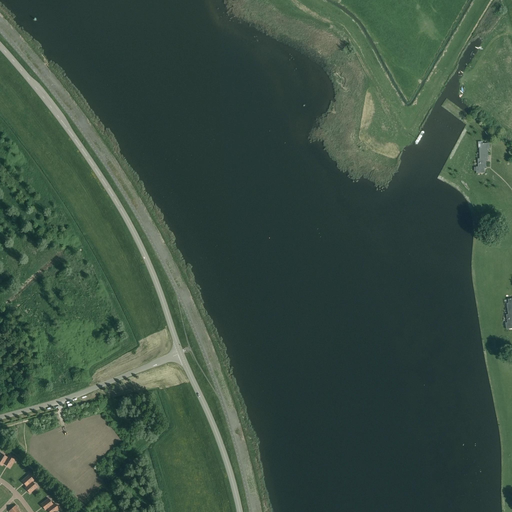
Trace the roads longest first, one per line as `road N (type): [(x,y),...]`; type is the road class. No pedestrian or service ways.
road 1 (track): [(83,392),(91,366),(130,341),(58,204),(0,124)]
road 2 (track): [(312,0),(343,22),(408,130),(490,0)]
road 3 (tertiary): [(0,46),(98,172),(148,264)]
road 4 (unclassified): [(0,417),(180,352)]
road 5 (tertiary): [(240,511),(180,352)]
